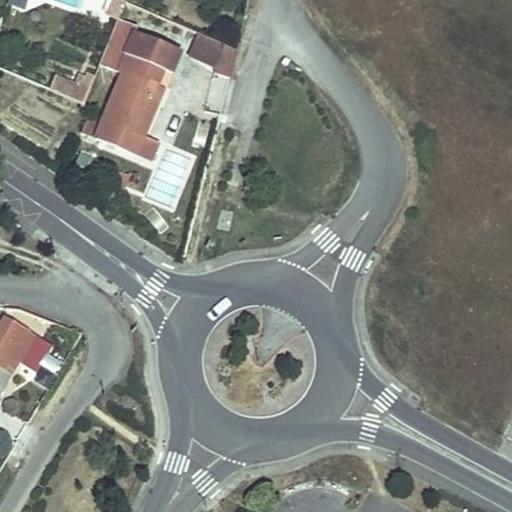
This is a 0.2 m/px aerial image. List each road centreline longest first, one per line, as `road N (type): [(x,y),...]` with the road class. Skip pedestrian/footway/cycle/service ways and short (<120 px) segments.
road 1 (secondary): [(187,313),(0,176)]
road 2 (residential): [(374,202),(383,174),(370,123),(288,0)]
road 3 (unclassified): [(11,511),(103,365),(104,326)]
road 4 (secondary): [(511,487),(328,393)]
road 5 (residential): [(232,185),(277,0)]
road 6 (residential): [(335,339),(340,293),(374,202)]
road 7 (residential): [(374,202),(267,277)]
road 8 (residential): [(167,507),(271,436)]
